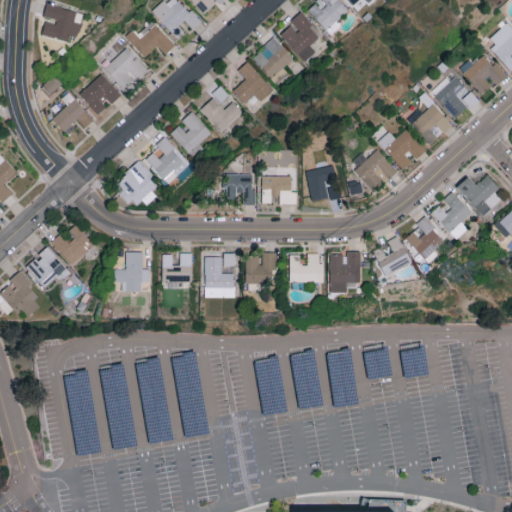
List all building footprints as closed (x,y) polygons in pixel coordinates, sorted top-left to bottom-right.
[(192,29),(200,22),(179,0),(165,0),(153,12),(178,38),(185,32),(179,25),(185,20),(192,29)] [(191,0),(204,14),(216,2),(214,0),(191,0)] [(335,21),(348,9),(339,0),(315,0),(306,8),(330,34),(340,26),(335,21)] [(42,34),(75,42),(81,12),(46,4),(43,18),(45,19),(42,34)] [(290,21),(292,24),(281,33),(303,61),(316,52),(310,44),(320,36),(301,12),(290,21)] [(133,28),(125,37),(146,57),(156,46),(166,54),(176,44),(151,21),(139,34),(133,28)] [(486,41),(511,69),(511,27),(507,22),(486,41)] [(289,74),(283,66),(293,58),(275,37),(252,56),(276,85),(289,74)] [(135,79),(137,81),(148,70),(127,47),(104,68),(124,89),(135,79)] [(461,70),(482,94),(493,84),(495,86),(506,76),(483,50),(461,70)] [(246,78),(233,90),(244,102),(254,92),(261,100),(273,89),(247,61),(238,70),(246,78)] [(110,105),(122,94),(102,73),(80,93),(99,114),(109,104),(110,105)] [(49,96),(62,83),(54,75),(41,87),(49,96)] [(477,98),(456,75),(434,95),(455,118),(477,98)] [(233,101),(224,108),(220,103),(229,95),(221,85),(212,92),(215,96),(201,108),(220,131),(243,112),(233,101)] [(60,109),(74,97),(69,91),(55,104),(60,109)] [(262,101),(253,94),(246,103),(255,110),(262,101)] [(94,120),(76,98),(52,117),(63,130),(76,119),(84,128),(94,120)] [(430,144),(452,123),(432,103),(411,124),(430,144)] [(179,125),(170,133),(193,157),(203,147),(199,143),(211,132),(192,111),(182,120),(189,128),(185,132),(179,125)] [(389,131),(378,141),(403,169),(413,159),(414,160),(426,150),(406,128),(395,138),(389,131)] [(155,151),(146,159),(168,183),(190,163),(165,136),(156,144),(163,153),(160,156),(155,151)] [(356,168),(374,189),(396,170),(377,149),(356,168)] [(0,199),(2,202),(12,193),(3,183),(16,171),(0,153),(0,199)] [(157,186),(149,177),(152,174),(139,160),(116,182),(122,189),(119,193),(128,203),(131,199),(136,205),(157,186)] [(328,196),(326,182),(336,180),(334,165),(306,170),(310,199),(328,196)] [(252,174),(225,173),(225,199),(240,199),(240,204),(256,204),(256,188),(252,188),(252,174)] [(296,203),(296,191),(291,191),(292,175),(262,175),(261,202),(271,202),(271,195),(279,195),(279,203),(296,203)] [(504,198),(487,175),(475,184),(469,177),(458,185),(481,215),(504,198)] [(454,238),(465,229),(459,222),(471,212),(453,190),(443,199),(451,207),(445,213),(439,205),(431,212),(454,238)] [(511,208),(495,225),(506,237),(511,233),(511,234),(511,208)] [(413,231),(406,238),(424,257),(444,238),(423,217),(416,224),(424,232),(419,237),(413,231)] [(74,225),(65,233),(62,231),(51,241),(72,265),(93,246),(74,225)] [(385,275),(411,262),(398,236),(372,249),(385,275)] [(71,272),(47,246),(38,254),(39,255),(26,267),(45,286),(56,275),(61,280),(71,272)] [(346,292),(346,282),(360,282),(360,251),(347,250),(347,254),(330,254),(329,292),(346,292)] [(142,251),(125,252),(125,268),(114,269),(114,281),(122,281),(122,291),(142,290),(141,282),(150,282),(150,268),(143,268),(142,251)] [(224,265),(235,266),(235,253),(224,252),(224,265)] [(246,255),(245,283),(274,283),(274,252),(260,252),(260,255),(246,255)] [(323,282),(323,262),(319,262),(319,253),(307,252),(307,264),(299,264),(300,254),(290,254),(289,281),(323,282)] [(162,254),(162,281),(192,281),(192,253),(180,253),(180,264),(173,264),(172,254),(162,254)] [(205,256),(204,296),(234,297),(235,273),(222,272),(222,257),(205,256)] [(27,318),(44,302),(18,274),(0,291),(0,306),(7,314),(15,306),(27,318)]
